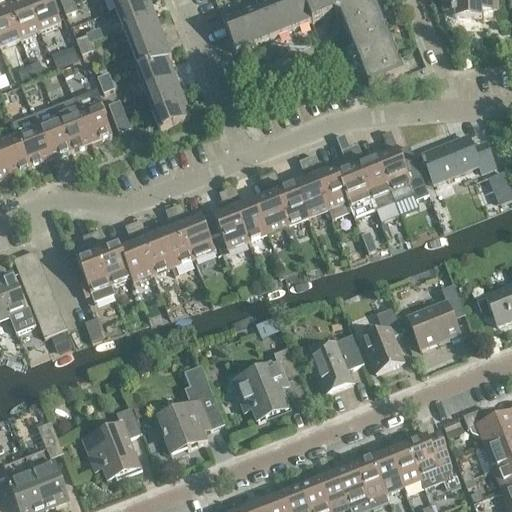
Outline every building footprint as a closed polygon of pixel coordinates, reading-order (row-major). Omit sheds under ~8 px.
[(31,0),(27,2),(41,36),(62,28),(50,0),(31,0)] [(64,11),(75,7),(72,0),(67,0),(61,3),(64,11)] [(112,0),(118,13),(147,1),(146,0),(112,0)] [(277,0),(222,22),(236,57),(312,27),(313,27),(333,19),(342,23),(370,94),(404,81),(372,0),(358,0),(353,2),(352,0),(277,0)] [(496,0),(443,0),(444,14),(456,14),(456,21),(481,20),(481,13),(497,12),(496,0)] [(147,1),(118,13),(126,33),(155,21),(147,1)] [(7,10),(21,44),(41,36),(27,2),(7,10)] [(64,11),(67,18),(78,14),(75,7),(64,11)] [(0,12),(0,49),(1,52),(21,44),(7,10),(0,12)] [(134,53),(164,41),(155,21),(126,33),(134,53)] [(81,51),(91,47),(88,38),(77,43),(81,51)] [(137,75),(172,61),(164,41),(134,53),(142,73),(137,74),(137,75)] [(81,51),(83,58),(94,55),(91,47),(81,51)] [(67,54),(65,59),(67,67),(79,62),(74,51),(67,54)] [(137,75),(145,95),(175,83),(167,64),(172,62),(172,61),(137,75)] [(40,65),(31,69),(35,80),(44,76),(40,65)] [(30,69),(20,73),(25,84),(34,80),(30,69)] [(70,71),(62,74),(65,82),(73,79),(70,71)] [(101,90),(112,85),(109,77),(98,81),(101,90)] [(0,80),(0,93),(10,90),(6,78),(0,80)] [(175,83),(145,95),(153,116),(183,103),(175,83)] [(101,90),(104,98),(115,94),(112,85),(101,90)] [(74,104),(92,149),(113,141),(99,106),(101,106),(97,95),(74,104)] [(183,103),(153,116),(162,136),(192,124),(183,103)] [(54,112),(72,157),(92,149),(74,104),(54,112)] [(34,120),(52,165),(72,157),(54,112),(34,120)] [(128,125),(125,117),(114,121),(117,130),(128,125)] [(14,128),(18,139),(32,173),(52,165),(34,120),(14,128)] [(128,125),(117,130),(120,138),(131,134),(128,125)] [(388,159),(379,163),(393,197),(392,197),(395,206),(396,209),(416,201),(412,189),(413,189),(408,176),(419,172),(411,150),(398,155),(391,137),(383,140),(387,150),(385,154),(388,159)] [(0,146),(0,151),(12,182),(32,173),(18,139),(0,146)] [(345,140),(337,143),(337,144),(342,156),(346,166),(345,170),(347,175),(339,179),(353,216),(356,223),(375,216),(374,214),(371,205),(357,171),(354,163),(350,153),(345,140)] [(422,160),(433,189),(479,171),(482,177),(496,172),(486,148),(473,153),(469,142),(422,160)] [(359,150),(350,153),(354,163),(362,159),(359,150)] [(0,186),(12,182),(0,151),(0,186)] [(316,160),(309,163),(313,173),(312,173),(316,182),(317,182),(330,216),(333,224),(353,216),(339,179),(337,174),(327,178),(324,172),(320,170),(316,160)] [(308,163),(300,167),(304,177),(312,173),(313,173),(309,163),(308,163)] [(379,163),(357,171),(371,205),(374,214),(395,206),(392,197),(393,197),(379,163)] [(491,181),(502,209),(511,204),(511,185),(507,174),(491,181)] [(272,189),(280,186),(276,176),(269,179),(272,189)] [(272,189),(269,179),(260,182),(264,192),(272,189)] [(316,182),(296,190),(310,224),(330,216),(317,182),(316,182)] [(296,190),(276,198),(289,232),(310,224),(296,190)] [(236,192),(228,195),(232,205),(240,202),(236,192)] [(225,218),(214,222),(228,256),(249,248),(235,214),(232,205),(228,195),(220,198),(224,208),(222,212),(225,218)] [(276,198),(256,206),(269,240),(289,232),(276,198)] [(256,206),(235,214),(249,248),(269,240),(256,206)] [(182,209),(174,212),(194,264),(215,256),(202,222),(191,226),(189,221),(186,219),(182,209)] [(170,235),(161,238),(174,272),(194,264),(174,212),(165,215),(169,225),(168,229),(170,235)] [(141,225),(133,228),(137,238),(140,246),(154,280),(174,272),(161,238),(151,242),(149,237),(145,235),(141,225)] [(137,238),(133,228),(125,231),(129,241),(137,238)] [(98,235),(91,238),(112,292),(131,284),(132,284),(120,254),(121,254),(119,249),(118,249),(110,253),(107,246),(102,245),(98,235)] [(370,237),(363,239),(369,257),(377,254),(370,237)] [(86,262),(77,265),(86,289),(81,291),(84,301),(90,299),(94,308),(115,300),(112,292),(91,238),(82,241),(86,251),(83,255),(86,262)] [(121,254),(120,254),(132,284),(131,284),(132,288),(154,280),(140,246),(121,254)] [(14,264),(19,277),(40,269),(35,256),(14,264)] [(40,269),(19,277),(24,290),(45,282),(40,269)] [(0,296),(10,322),(16,338),(36,330),(30,314),(28,315),(14,279),(5,283),(2,277),(0,278),(0,276),(0,296)] [(45,282),(24,290),(29,303),(50,295),(45,282)] [(511,288),(485,299),(497,330),(511,323),(511,288)] [(408,322),(420,354),(459,338),(453,323),(464,319),(453,290),(442,294),(446,307),(408,322)] [(34,316),(55,308),(50,295),(29,303),(34,316)] [(0,325),(10,322),(0,296),(0,325)] [(60,321),(55,308),(34,316),(39,329),(60,321)] [(363,343),(377,377),(403,366),(393,340),(403,336),(393,312),(377,318),(383,335),(363,343)] [(60,321),(39,329),(44,343),(56,338),(66,335),(60,321)] [(265,340),(284,333),(280,323),(261,331),(265,340)] [(359,327),(350,330),(354,338),(362,334),(359,327)] [(66,335),(56,338),(63,355),(74,350),(68,334),(66,334),(66,335)] [(307,360),(314,377),(317,376),(326,397),(352,386),(347,374),(363,367),(352,340),(336,346),(336,348),(307,360)] [(32,364),(33,351),(27,350),(28,346),(12,344),(10,361),(32,364)] [(235,386),(247,415),(254,412),(259,424),(288,412),(278,387),(299,378),(289,352),(275,358),(278,368),(278,369),(235,386)] [(136,366),(121,371),(125,383),(140,378),(136,366)] [(190,404),(174,411),(176,415),(159,422),(166,440),(164,440),(172,459),(207,445),(204,437),(225,429),(212,396),(202,371),(185,377),(191,391),(185,394),(190,404)] [(142,400),(131,405),(137,420),(148,416),(142,400)] [(487,410),(463,420),(468,432),(471,431),(473,436),(480,439),(484,450),(511,439),(511,412),(491,421),(487,410)] [(110,484),(139,473),(127,444),(141,439),(142,438),(132,412),(117,418),(122,431),(85,446),(97,475),(104,473),(110,484)] [(48,454),(27,463),(45,511),(51,511),(69,505),(55,469),(53,470),(51,463),(64,458),(51,427),(39,431),(48,454)] [(511,439),(484,450),(493,473),(511,465),(511,439)] [(427,441),(409,448),(423,483),(427,492),(444,485),(447,493),(460,488),(456,478),(455,478),(445,456),(446,455),(447,455),(440,440),(428,444),(427,441)] [(409,448),(391,455),(405,490),(423,483),(409,448)] [(461,449),(451,453),(455,462),(465,458),(461,449)] [(391,455),(373,463),(387,498),(405,490),(391,455)] [(0,458),(0,482),(8,479),(11,486),(10,486),(19,511),(45,511),(27,463),(5,471),(0,458)] [(373,463),(355,470),(369,505),(387,498),(373,463)] [(511,465),(493,473),(502,496),(511,491),(511,465)] [(355,470),(336,477),(350,511),(369,505),(355,470)] [(464,484),(472,481),(470,474),(461,478),(464,484)] [(350,511),(336,477),(318,484),(329,511),(350,511)] [(464,484),(468,494),(476,491),(472,481),(464,484)] [(318,484),(300,492),(308,511),(329,511),(318,484)] [(511,511),(511,491),(502,496),(508,511),(511,511)] [(300,492),(282,499),(287,511),(308,511),(300,492)] [(481,494),(473,497),(476,504),(484,501),(481,494)] [(287,511),(282,499),(264,506),(266,511),(287,511)]
